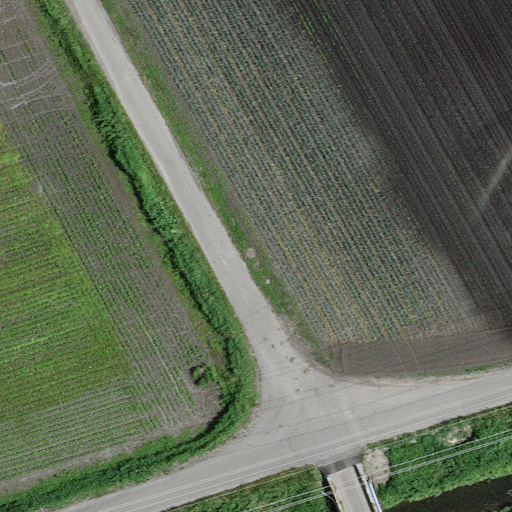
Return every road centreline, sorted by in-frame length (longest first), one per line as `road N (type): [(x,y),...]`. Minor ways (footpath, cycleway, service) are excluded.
road 1 (track): [(358,511),(76,0)]
road 2 (unclassified): [(511,385),(105,511)]
